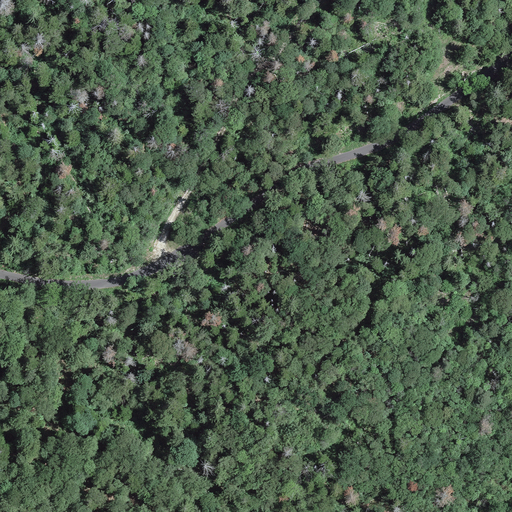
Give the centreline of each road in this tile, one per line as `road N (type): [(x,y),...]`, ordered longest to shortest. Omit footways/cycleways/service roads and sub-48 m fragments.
road 1 (unclassified): [(0,275),(71,285),(139,277),(294,177),(433,113),(511,49)]
road 2 (track): [(316,0),(239,88),(158,251),(157,269)]
